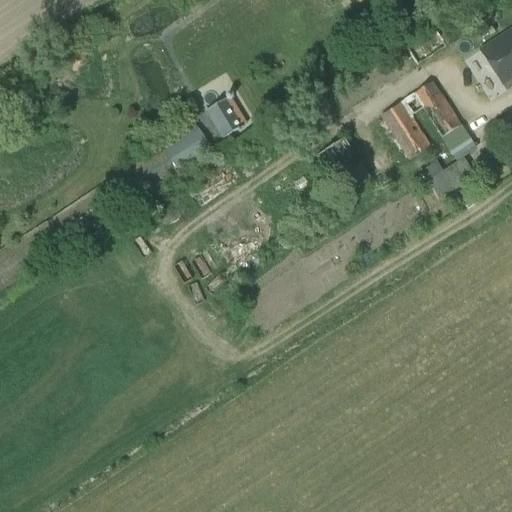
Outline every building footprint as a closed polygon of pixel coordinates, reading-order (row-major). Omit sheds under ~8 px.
[(511,84),(511,23),(500,6),(483,17),(499,40),(460,67),(485,103),(511,84)] [(461,127),(433,83),(379,117),(407,160),(429,147),(411,117),(421,111),(441,140),(441,139),(453,159),(463,153),(464,155),(473,148),(461,127)] [(233,98),(231,95),(230,94),(228,94),(226,96),(225,97),(225,100),(226,100),(205,113),(221,140),(246,124),(232,101),(233,98)] [(0,292),(213,154),(194,125),(0,251),(0,292)] [(371,181),(344,140),(315,159),(341,199),(371,181)] [(238,173),(265,165),(260,149),(233,157),(238,173)] [(474,178),(463,159),(442,173),(453,192),(466,211),(476,205),(464,185),(474,178)] [(438,201),(453,192),(442,173),(437,163),(420,172),(438,201)] [(209,226),(220,241),(260,214),(249,198),(209,226)]
